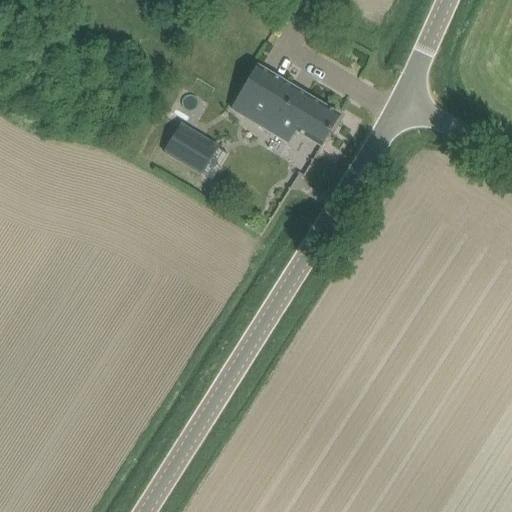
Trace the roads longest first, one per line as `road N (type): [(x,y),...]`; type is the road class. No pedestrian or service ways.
road 1 (unclassified): [(146,511),(402,102)]
road 2 (unclassified): [(511,160),(402,102)]
